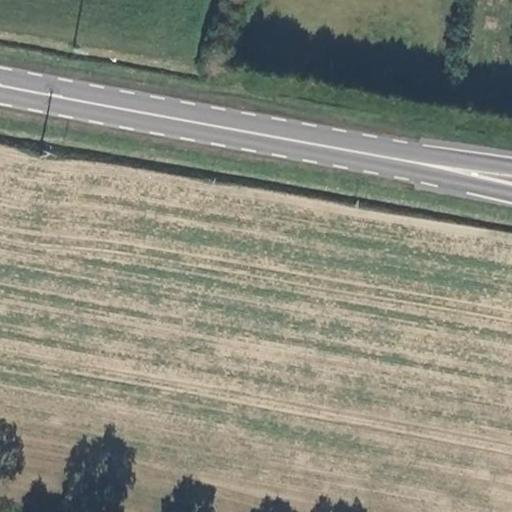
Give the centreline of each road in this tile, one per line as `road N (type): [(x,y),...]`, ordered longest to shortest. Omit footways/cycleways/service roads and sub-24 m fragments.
road 1 (primary): [(0,84),(324,148)]
road 2 (primary): [(324,148),(511,192)]
road 3 (primary): [(511,167),(324,148)]
